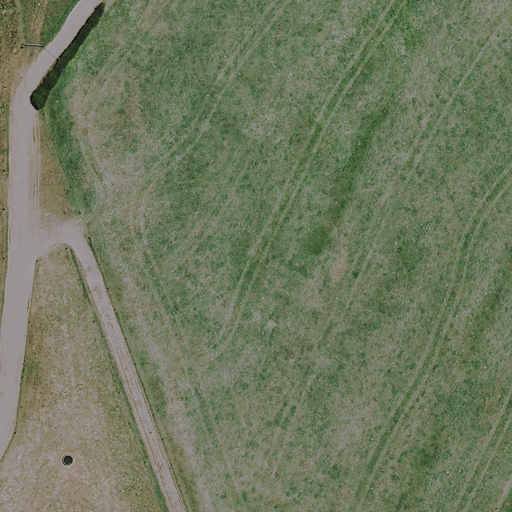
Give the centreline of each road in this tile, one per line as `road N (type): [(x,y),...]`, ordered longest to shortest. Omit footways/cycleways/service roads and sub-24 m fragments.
road 1 (track): [(0,350),(21,253),(34,91),(82,0)]
road 2 (track): [(21,253),(65,240),(172,511)]
